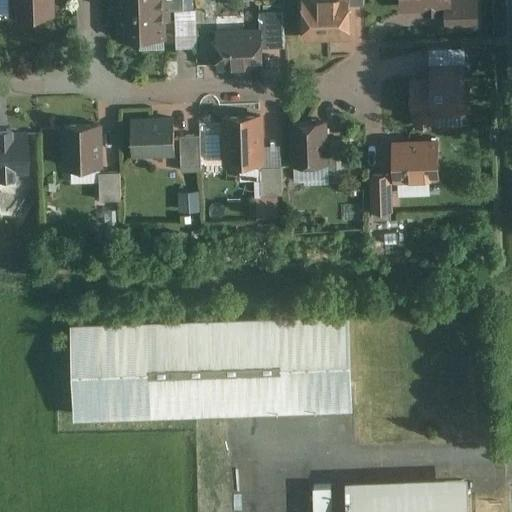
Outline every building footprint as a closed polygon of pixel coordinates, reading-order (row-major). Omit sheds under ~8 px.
[(55,19),(54,0),(11,0),(12,20),(55,19)] [(118,0),(119,9),(172,8),(175,8),(184,7),(183,0),(118,0)] [(348,0),(300,0),(301,37),(349,36),(348,0)] [(119,9),(120,37),(164,35),(163,19),(173,18),(172,8),(119,9)] [(259,12),(260,25),(260,46),(284,46),(283,11),(259,12)] [(260,25),(214,26),(215,66),(260,66),(260,46),(260,25)] [(429,72),(410,72),(411,122),(435,121),(435,111),(463,111),(464,61),(429,62),(429,72)] [(260,161),(258,111),(220,112),(222,162),(260,161)] [(171,114),(129,115),(130,152),(172,152),(171,114)] [(325,139),(325,117),(290,118),(291,163),(326,162),(325,139)] [(97,165),(95,119),(60,121),(62,166),(97,165)] [(23,129),(0,129),(0,174),(24,174),(23,129)] [(197,134),(179,134),(180,171),(199,170),(197,134)] [(438,136),(392,137),(393,178),(439,177),(438,136)] [(346,139),(325,139),(326,162),(326,181),(347,180),(346,139)] [(255,167),(256,217),(281,216),(279,166),(255,167)] [(120,171),(96,172),(97,198),(121,198),(120,171)] [(390,173),(370,174),(372,211),(392,210),(390,173)] [(197,191),(179,191),(180,211),(197,210),(197,191)] [(71,322),(75,418),(353,408),(350,312),(71,322)] [(248,511),(248,472),(236,472),(236,511),(248,511)] [(468,511),(467,474),(346,479),(347,511),(468,511)] [(332,511),(332,485),(312,486),(312,511),(332,511)]
